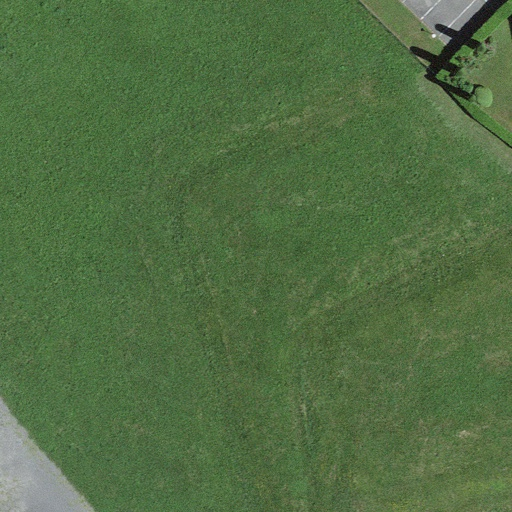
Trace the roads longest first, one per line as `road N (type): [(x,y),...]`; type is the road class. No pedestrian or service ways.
road 1 (motorway): [(511,312),(0,61)]
road 2 (motorway): [(0,340),(350,511)]
